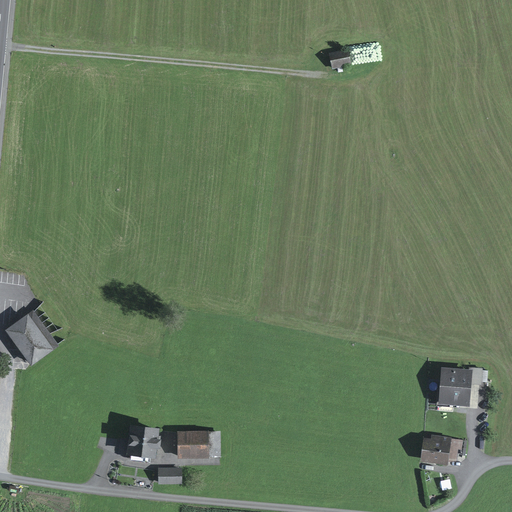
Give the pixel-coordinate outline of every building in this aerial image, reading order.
[(331,53),(333,67),(350,64),(348,50),(331,53)] [(32,363),(55,346),(31,315),(9,332),(32,363)] [(444,371),(441,402),(466,405),(469,373),(444,371)] [(131,426),(127,454),(158,458),(162,431),(131,426)] [(208,432),(177,433),(178,458),(208,457),(208,432)] [(427,437),(423,461),(447,464),(448,458),(456,459),(459,442),(427,437)] [(158,470),(159,483),(182,483),(182,469),(158,470)]
